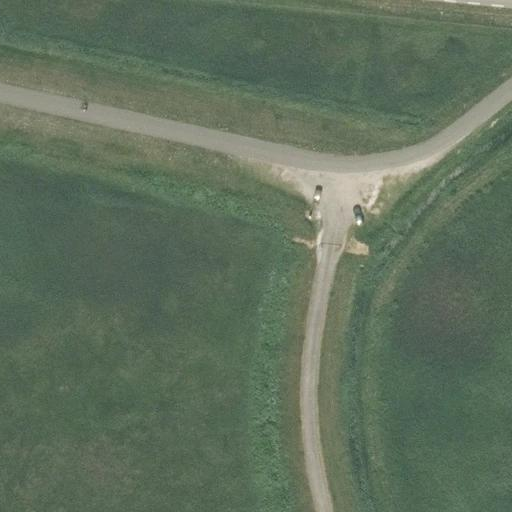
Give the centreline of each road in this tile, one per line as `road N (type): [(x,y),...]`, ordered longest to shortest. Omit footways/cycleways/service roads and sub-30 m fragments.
road 1 (track): [(325,511),(308,412),(332,223),(315,162)]
road 2 (unclassified): [(315,162),(0,91)]
road 3 (unclassified): [(315,162),(417,152),(511,85)]
